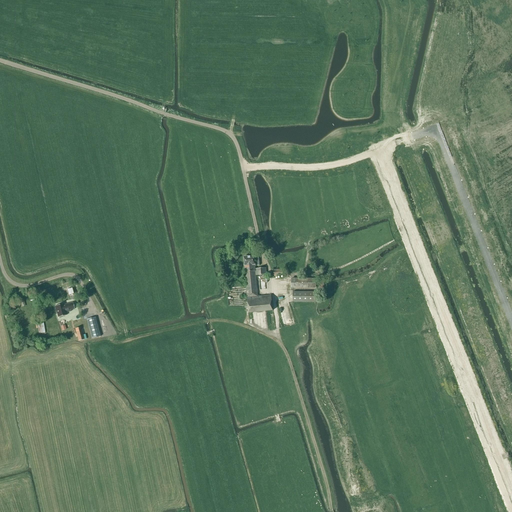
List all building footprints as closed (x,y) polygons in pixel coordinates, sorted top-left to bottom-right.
[(258,296),(256,275),(266,274),(266,268),(255,269),(255,265),(254,256),(244,257),(245,272),(248,313),(273,311),(271,295),(258,296)] [(291,288),(316,289),(316,279),(291,279),(291,288)] [(292,302),(317,302),(317,292),(292,292),(292,302)] [(63,303),(55,305),(58,318),(66,315),(65,312),(74,309),(72,302),(63,305),(63,303)] [(87,319),(92,339),(101,336),(96,317),(87,319)] [(84,340),(80,327),(75,328),(79,341),(84,340)]
